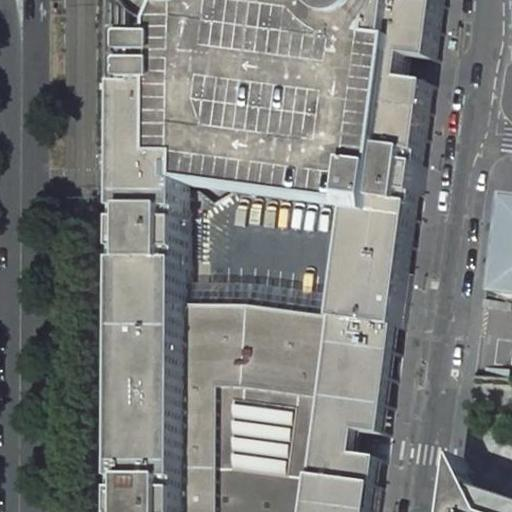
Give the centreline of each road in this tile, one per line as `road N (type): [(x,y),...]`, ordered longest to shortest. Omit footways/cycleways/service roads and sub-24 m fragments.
road 1 (secondary): [(18,511),(23,66)]
road 2 (residential): [(475,133),(423,511)]
road 3 (residential): [(489,0),(475,133)]
